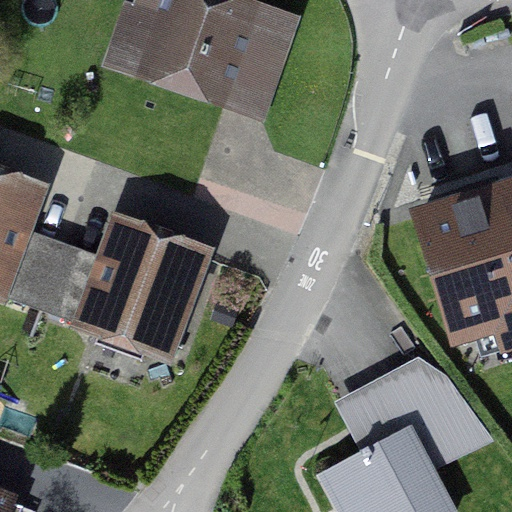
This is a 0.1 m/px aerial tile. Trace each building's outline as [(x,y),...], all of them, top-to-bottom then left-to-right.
[(136,69),(136,71),(224,101),(224,99),(250,23),(245,13),(222,5),(208,0),(141,0),(137,13),(148,35),(136,69)] [(32,195),(0,183),(0,298),(36,312),(59,250),(17,235),(32,195)] [(461,336),(511,319),(511,190),(423,219),(461,336)] [(101,266),(59,250),(36,312),(78,327),(96,334),(143,351),(161,357),(197,259),(115,229),(101,266)] [(335,511),(444,511),(405,437),(400,439),(410,457),(376,475),(366,457),(363,452),(357,456),(359,461),(320,482),(335,511)]
